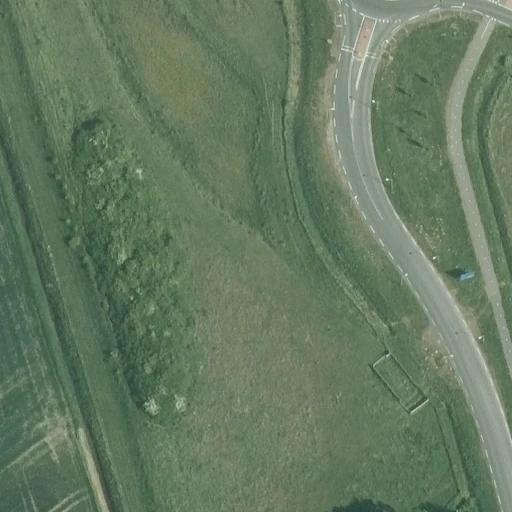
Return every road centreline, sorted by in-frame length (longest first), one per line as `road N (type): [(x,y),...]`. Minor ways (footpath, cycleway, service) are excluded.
road 1 (secondary): [(511,501),(454,330),(368,198),(348,142)]
road 2 (secondary): [(358,7),(343,82),(348,142)]
road 3 (secondary): [(348,142),(382,16)]
